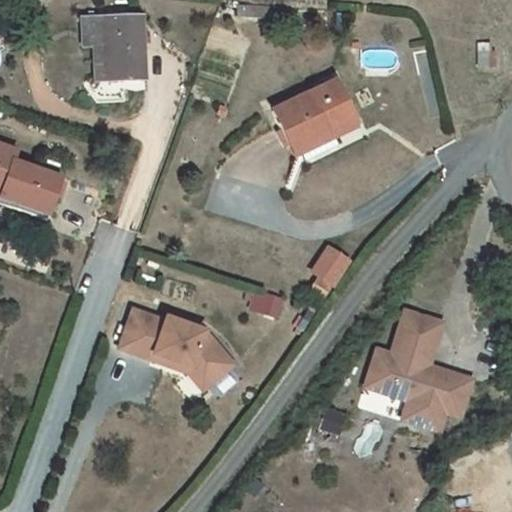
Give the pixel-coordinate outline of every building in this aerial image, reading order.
[(131,10),(92,12),(94,77),(133,75),(131,10)] [(82,78),(94,77),(92,12),(68,13),(69,42),(81,43),(82,78)] [(269,114),(286,150),(326,131),(330,138),(356,127),(335,83),(269,114)] [(332,142),(330,138),(326,131),(286,150),(291,161),(332,142)] [(62,178),(0,160),(0,195),(14,200),(12,208),(50,220),(62,178)] [(332,294),(353,261),(325,244),(305,276),(332,294)] [(207,387),(232,366),(204,333),(165,319),(164,323),(133,311),(119,349),(151,361),(154,354),(191,368),(207,387)] [(377,354),(371,377),(397,385),(393,399),(409,404),(407,410),(422,414),(418,427),(441,434),(447,415),(461,419),(473,381),(436,371),(434,377),(427,375),(422,368),(431,363),(442,325),(405,314),(392,358),(377,354)] [(154,354),(151,361),(186,373),(201,391),(207,387),(191,368),(154,354)] [(431,363),(422,368),(427,375),(434,377),(436,371),(431,363)] [(397,385),(371,377),(367,391),(393,399),(397,385)] [(422,414),(407,410),(404,423),(418,427),(422,414)] [(328,415),(322,433),(341,439),(347,421),(328,415)]
